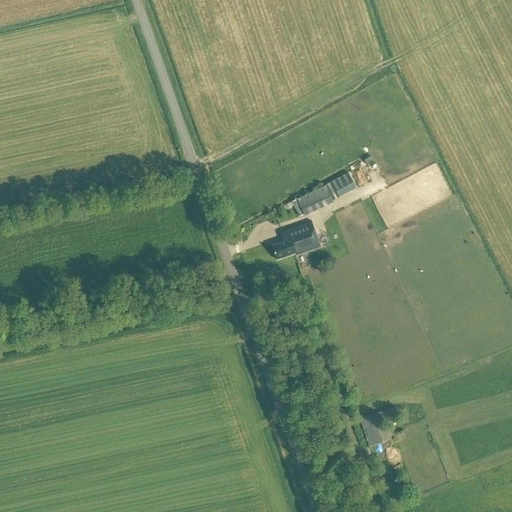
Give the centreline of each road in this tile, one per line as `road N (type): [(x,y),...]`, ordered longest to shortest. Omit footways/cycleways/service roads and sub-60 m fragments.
road 1 (unclassified): [(315,511),(136,0)]
road 2 (track): [(233,274),(0,323)]
